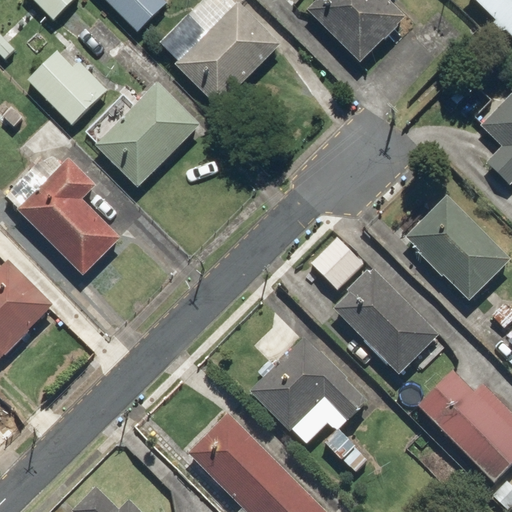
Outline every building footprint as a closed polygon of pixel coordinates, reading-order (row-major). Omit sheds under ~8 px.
[(24,0),(52,25),(75,0),(24,0)] [(98,0),(134,38),(166,7),(159,0),(98,0)] [(231,0),(204,0),(154,46),(214,113),(280,53),(231,0)] [(302,0),(293,10),(357,70),(403,21),(381,0),(302,0)] [(511,0),(462,0),(511,51),(511,0)] [(0,35),(0,61),(3,65),(16,53),(0,35)] [(60,48),(24,85),(70,130),(106,94),(60,48)] [(155,83),(88,149),(135,197),(202,131),(155,83)] [(511,99),(477,133),(495,152),(481,166),(507,193),(511,188),(511,99)] [(79,204),(92,191),(56,156),(50,162),(41,153),(0,194),(0,201),(83,282),(120,244),(79,204)] [(443,198),(399,242),(466,309),(510,265),(443,198)] [(365,266),(336,239),(306,270),(335,298),(365,266)] [(2,265),(0,266),(0,360),(49,310),(2,265)] [(369,271),(326,312),(394,383),(437,342),(369,271)] [(351,480),(369,465),(348,440),(344,444),(336,434),(364,410),(307,343),(244,397),(284,444),(290,438),(300,451),(325,429),(332,437),(322,445),(351,480)] [(447,377),(413,411),(491,490),(511,469),(511,414),(485,387),(471,401),(447,377)] [(316,511),(223,415),(182,455),(237,511),(236,511),(316,511)] [(508,511),(511,508),(511,484),(507,481),(488,501),(500,511),(508,511)] [(133,511),(125,504),(117,511),(111,511),(94,495),(77,511),(133,511)]
